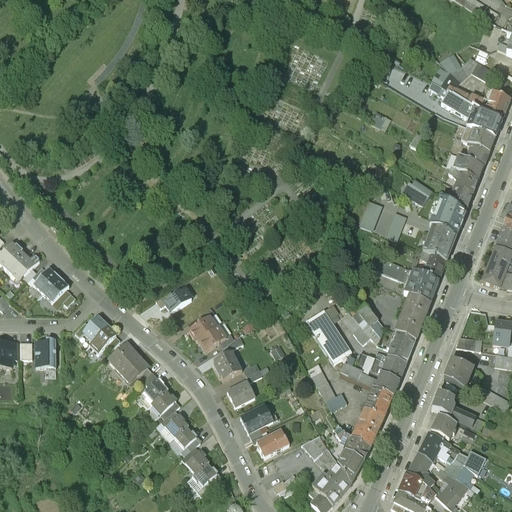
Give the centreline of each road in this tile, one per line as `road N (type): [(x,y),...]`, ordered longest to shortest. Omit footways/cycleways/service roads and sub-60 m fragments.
road 1 (residential): [(271,511),(209,401),(104,298)]
road 2 (unclassified): [(367,510),(456,291)]
road 3 (residential): [(104,298),(0,181)]
road 4 (unclassified): [(456,291),(511,151)]
